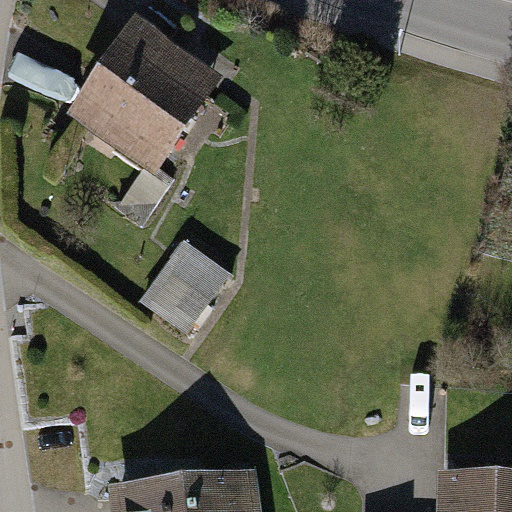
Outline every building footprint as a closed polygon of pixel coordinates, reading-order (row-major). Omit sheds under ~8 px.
[(223,74),(134,14),(65,115),(154,176),(223,74)] [(180,363),(230,295),(183,261),(133,329),(180,363)] [(277,324),(243,301),(197,369),(230,392),(277,324)] [(111,511),(260,511),(253,470),(109,497),(111,511)] [(436,511),(511,511),(511,476),(437,475),(436,511)]
